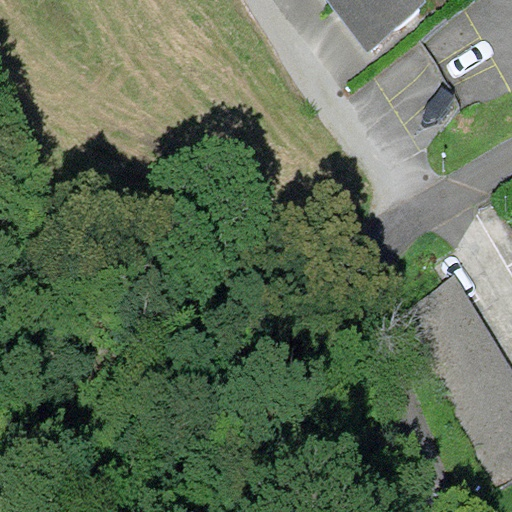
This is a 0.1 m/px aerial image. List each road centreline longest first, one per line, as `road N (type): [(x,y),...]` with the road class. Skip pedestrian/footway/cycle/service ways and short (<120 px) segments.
road 1 (track): [(420,490),(0,204)]
road 2 (residential): [(511,162),(408,218),(367,261),(420,490)]
